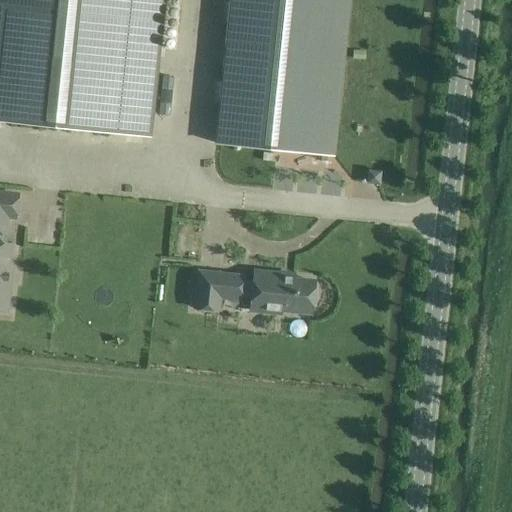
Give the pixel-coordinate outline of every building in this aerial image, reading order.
[(0,0),(0,121),(148,137),(161,0),(0,0)] [(231,0),(217,144),(331,156),(347,0),(231,0)] [(368,172),(368,181),(379,181),(379,172),(368,172)] [(0,311),(6,312),(9,281),(6,281),(9,245),(1,244),(2,234),(5,235),(7,217),(16,218),(16,217),(18,197),(18,196),(0,193),(0,311)] [(200,273),(196,309),(218,311),(219,297),(241,299),(242,297),(251,298),(251,300),(280,304),(280,310),(311,313),(314,282),(284,279),(284,276),(254,273),(253,281),(243,280),(243,277),(200,273)]
